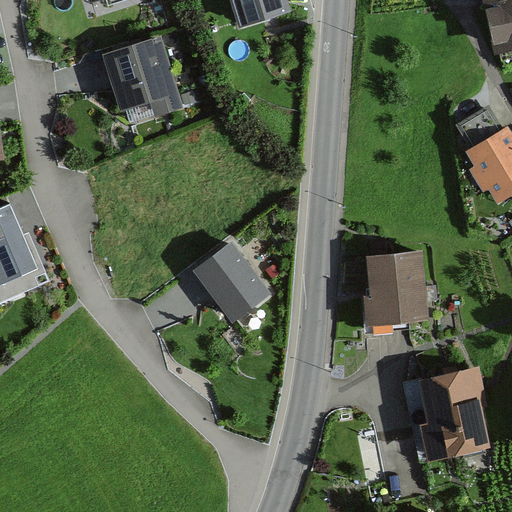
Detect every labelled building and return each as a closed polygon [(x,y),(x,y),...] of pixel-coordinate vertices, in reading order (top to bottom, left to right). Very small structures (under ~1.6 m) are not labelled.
[(282,0),(232,0),(242,27),(286,12),(282,0)] [(511,49),(511,0),(492,0),(486,2),(500,53),(511,49)] [(152,43),(110,56),(126,110),(169,97),(152,43)] [(511,127),(509,121),(503,125),(489,103),(459,121),(472,144),(468,147),(476,162),(469,166),(482,189),(489,185),(497,199),(511,191),(511,192),(511,127)] [(32,186),(14,193),(30,231),(48,223),(32,186)] [(10,210),(0,214),(0,280),(32,268),(10,210)] [(201,263),(236,314),(268,291),(233,241),(201,263)] [(421,249),(370,255),(377,319),(428,314),(421,249)] [(485,445),(472,369),(420,378),(433,454),(485,445)]
